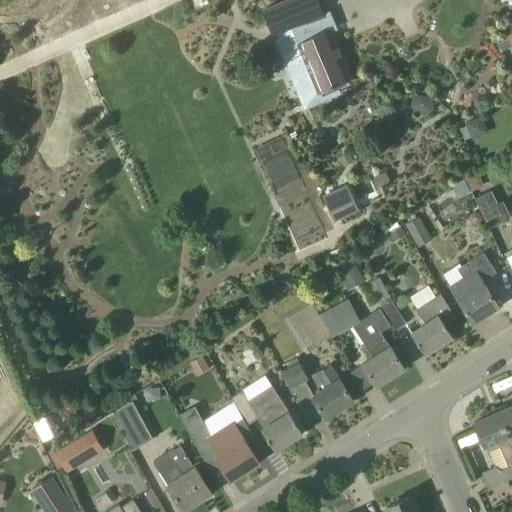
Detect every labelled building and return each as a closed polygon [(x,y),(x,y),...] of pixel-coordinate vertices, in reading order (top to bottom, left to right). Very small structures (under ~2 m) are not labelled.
[(301,55),(317,93),(350,78),(350,76),(349,77),(330,31),(337,29),(330,12),(323,15),(317,0),(287,0),(265,9),(268,14),(288,61),(301,55)] [(348,150),(338,154),(343,165),(352,161),(348,150)] [(386,170),(373,176),(377,186),(390,180),(386,170)] [(477,172),(465,178),(471,191),(483,185),(477,172)] [(465,179),(452,185),(458,197),(470,192),(465,179)] [(345,217),(360,210),(348,185),(333,192),(345,217)] [(498,204),(492,191),(476,198),(490,228),(506,221),(498,204)] [(419,215),(405,224),(411,235),(425,226),(419,215)] [(401,225),(387,233),(392,240),(393,242),(406,233),(401,225)] [(386,230),(367,242),(373,251),(392,240),(387,233),(386,230)] [(485,285),(483,282),(497,273),(484,253),(469,262),(458,269),(464,278),(450,287),(460,301),(474,323),(499,307),(485,285)] [(336,266),(346,284),(362,275),(352,257),(336,266)] [(380,278),(369,284),(382,306),(380,308),(381,309),(391,325),(395,330),(407,324),(392,301),(380,278)] [(440,294),(436,296),(418,308),(416,310),(426,325),(412,334),(425,354),(453,336),(440,316),(451,309),(440,294)] [(349,299),(321,313),(333,336),(353,326),(360,321),(349,299)] [(381,332),(391,325),(381,309),(361,321),(353,326),(373,358),(363,365),(377,386),(404,368),(391,347),(381,332)] [(198,358),(190,363),(197,376),(206,371),(210,369),(202,356),(198,358)] [(291,388),(309,379),(299,361),(288,368),(281,371),(291,388)] [(340,380),(330,365),(317,373),(326,389),(313,397),(326,418),(354,400),(340,379),(340,380)] [(290,412),(280,397),(272,385),(249,401),(242,391),(232,398),(243,418),(247,425),(258,419),(265,428),(262,430),(276,451),(303,433),(290,412)] [(128,404),(132,401),(137,399),(135,394),(125,400),(128,404)] [(133,450),(153,439),(132,401),(128,404),(112,412),(133,450)] [(497,409),(511,443),(511,405),(499,411),(498,408),(497,409)] [(214,474),(215,474),(194,438),(209,429),(196,406),(180,415),(214,474)] [(511,443),(497,409),(496,409),(497,412),(486,417),(485,415),(482,415),(479,416),(476,419),(477,421),(474,422),(487,452),(500,447),(509,467),(502,470),(497,468),(483,473),(490,488),(511,478),(511,443)] [(247,425),(243,418),(234,424),(234,423),(209,439),(221,457),(217,459),(231,480),(259,462),(246,442),(254,437),(247,426),(247,425)] [(93,430),(55,452),(67,473),(105,450),(93,430)] [(195,469),(186,455),(181,446),(175,450),(180,459),(159,472),(184,510),(211,493),(196,469),(195,469)] [(46,511),(74,511),(52,477),(32,490),(46,511)] [(420,511),(413,496),(387,508),(388,511),(420,511)]
